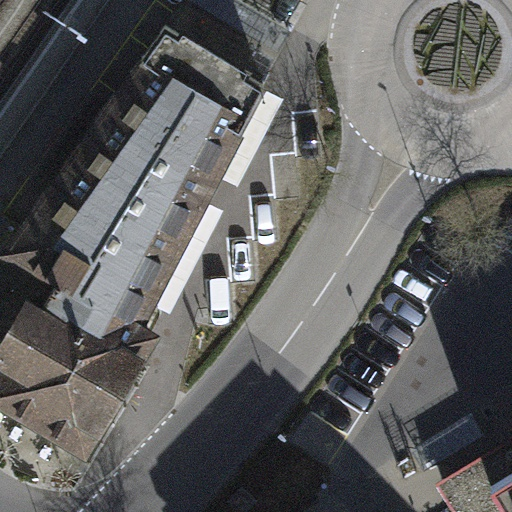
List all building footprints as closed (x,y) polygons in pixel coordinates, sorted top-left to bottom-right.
[(238,0),(188,0),(174,23),(262,77),(290,31),(238,0)] [(0,333),(3,335),(0,340),(0,392),(84,443),(151,330),(138,322),(264,83),(166,25),(22,227),(0,257),(0,333)] [(0,217),(0,257),(22,227),(3,213),(0,217)] [(471,411),(410,448),(423,469),(484,432),(471,411)] [(511,511),(511,469),(453,506),(458,511),(511,511)]
